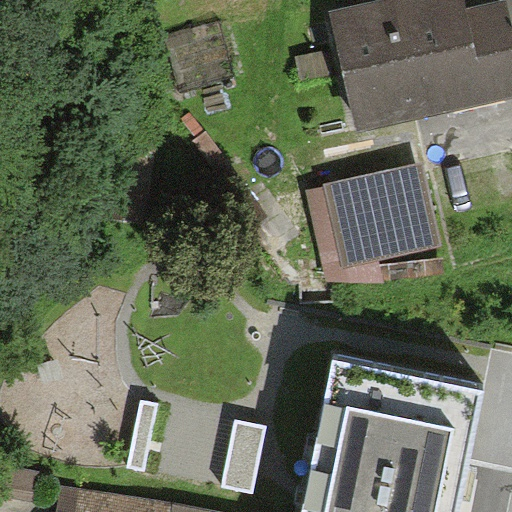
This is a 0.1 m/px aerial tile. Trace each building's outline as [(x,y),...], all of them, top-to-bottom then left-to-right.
[(412,0),(336,16),(359,125),(511,93),(511,1),(469,10),(466,0),(412,0)] [(137,223),(141,148),(91,145),(87,220),(137,223)] [(437,250),(420,169),(328,190),(345,270),(437,250)] [(463,511),(485,407),(334,376),(306,511),(463,511)] [(226,485),(248,490),(261,438),(239,432),(226,485)] [(226,511),(57,484),(52,511),(226,511)]
